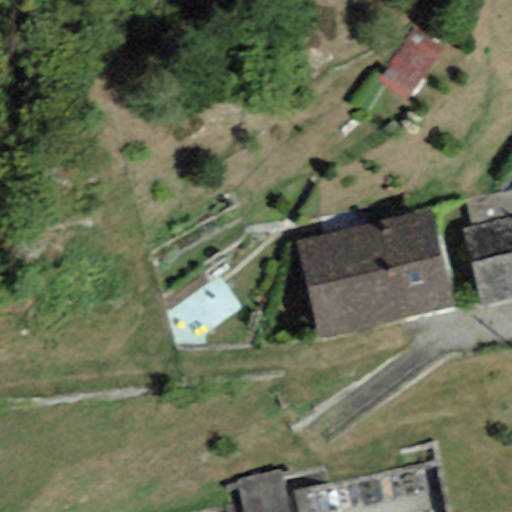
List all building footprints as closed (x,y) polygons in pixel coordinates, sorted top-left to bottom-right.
[(442,49),(412,28),(375,80),(405,102),(442,49)] [(511,189),(465,200),(472,228),(511,218),(511,189)] [(430,209),(294,241),(317,339),(453,307),(430,209)] [(511,218),(472,228),(462,231),(480,309),(511,301),(511,218)] [(283,511),(276,478),(243,486),(249,511),(283,511)]
